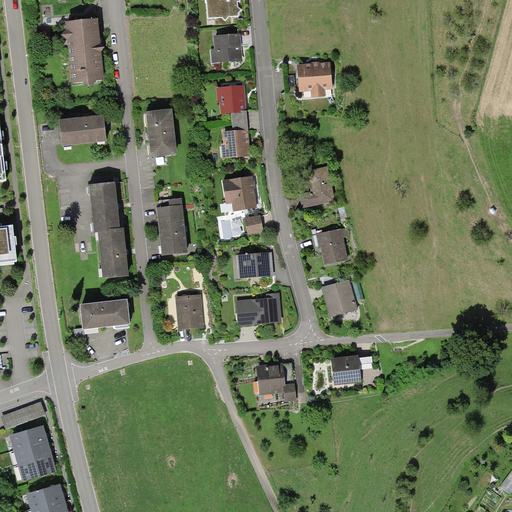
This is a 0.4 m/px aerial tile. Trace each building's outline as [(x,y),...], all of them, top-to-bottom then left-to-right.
[(209,0),(209,3),(210,18),(238,17),(236,0),(209,0)] [(96,21),(67,24),(72,84),(102,81),(96,21)] [(238,36),(215,38),(216,52),(213,52),(214,63),(241,60),(238,36)] [(330,66),(298,67),(299,90),(313,90),(313,97),(324,97),(323,88),(330,87),(330,66)] [(243,87),(220,89),(222,113),(231,112),(245,111),(243,87)] [(245,111),(231,112),(232,132),(247,131),(249,131),(247,111),(245,111)] [(170,113),(147,115),(152,156),(167,155),(175,154),(170,113)] [(103,118),(59,123),(61,146),(106,141),(103,118)] [(232,132),(224,133),(226,157),(249,155),(247,131),(232,132)] [(167,155),(152,156),(155,188),(171,187),(167,155)] [(326,168),(308,172),(313,193),(300,196),(303,207),(333,200),(326,168)] [(252,177),(224,181),(228,205),(233,204),(234,211),(256,207),(252,177)] [(122,183),(90,187),(95,233),(99,232),(118,230),(114,201),(124,200),(122,183)] [(171,187),(155,188),(157,203),(172,201),(171,187)] [(172,201),(157,203),(163,256),(186,253),(180,200),(172,201)] [(344,207),(338,208),(341,221),(347,220),(344,207)] [(261,217),(245,220),(248,235),(264,232),(261,217)] [(16,225),(0,226),(0,264),(20,262),(16,225)] [(340,229),(312,235),(315,248),(322,246),(326,266),(346,261),(340,229)] [(118,230),(99,232),(104,279),(127,277),(122,230),(118,230)] [(269,253),(238,255),(240,279),(270,276),(269,253)] [(348,280),(326,287),(335,317),(357,310),(348,280)] [(268,301),(237,303),(238,324),(279,321),(278,295),(268,296),(268,301)] [(200,297),(177,298),(179,330),(201,328),(200,297)] [(127,304),(82,308),(84,331),(129,327),(127,304)] [(358,358),(333,360),(336,382),(374,379),(373,362),(359,363),(358,358)] [(285,367),(258,369),(259,393),(284,391),(285,400),(295,400),(294,385),(287,386),(285,367)] [(41,403),(1,417),(6,429),(45,415),(41,403)] [(56,472),(42,426),(8,436),(22,482),(56,472)] [(511,491),(511,470),(499,487),(510,495),(511,491)] [(68,511),(60,485),(26,495),(30,511),(68,511)]
